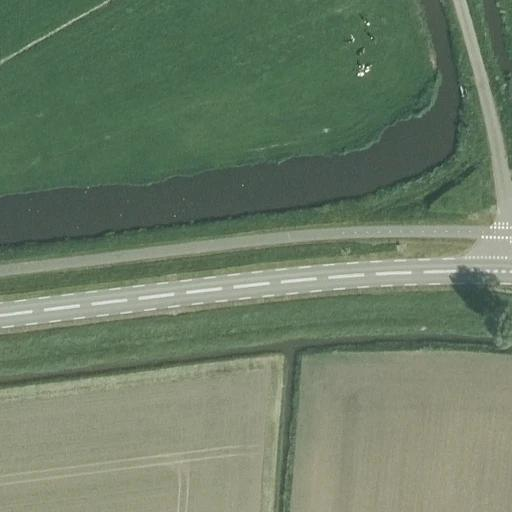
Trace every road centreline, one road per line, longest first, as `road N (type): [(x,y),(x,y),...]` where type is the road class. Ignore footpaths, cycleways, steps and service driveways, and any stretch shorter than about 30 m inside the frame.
road 1 (secondary): [(0,317),(295,281),(510,270)]
road 2 (unclassified): [(510,270),(507,202),(459,0)]
